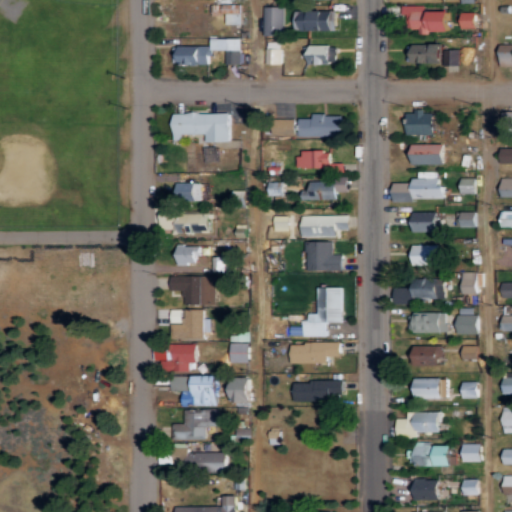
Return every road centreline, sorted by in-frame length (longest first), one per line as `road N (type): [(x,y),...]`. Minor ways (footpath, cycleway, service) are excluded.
road 1 (residential): [(142,511),(138,0)]
road 2 (residential): [(374,511),(373,0)]
road 3 (residential): [(140,83),(511,86)]
